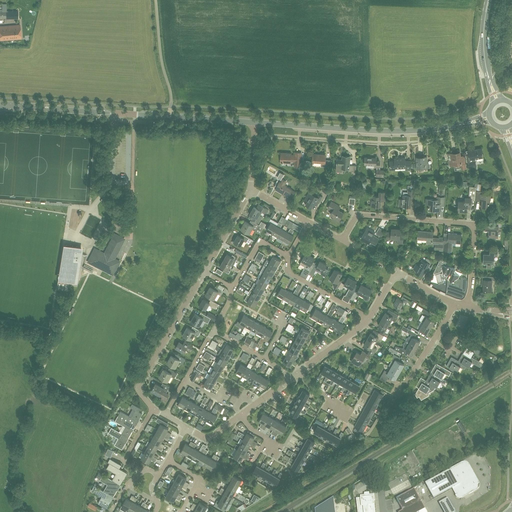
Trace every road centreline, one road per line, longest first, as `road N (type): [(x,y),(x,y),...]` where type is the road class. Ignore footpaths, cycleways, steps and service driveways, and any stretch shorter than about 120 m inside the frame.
road 1 (residential): [(466,308),(469,224),(360,215),(343,242)]
road 2 (tertiary): [(254,122),(447,127)]
road 3 (tertiary): [(169,116),(0,105)]
road 4 (residential): [(154,409),(139,384),(204,270)]
